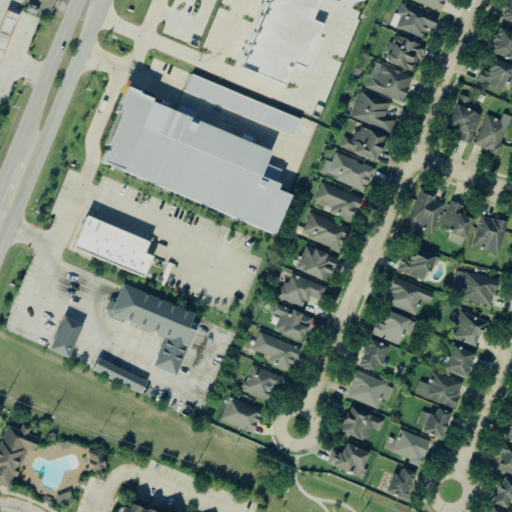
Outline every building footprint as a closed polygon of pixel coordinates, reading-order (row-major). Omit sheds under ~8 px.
[(242,67),(269,0),(320,0),(311,20),(322,25),(304,68),(293,64),(284,85),(242,67)] [(411,0),(442,13),(447,0),(411,0)] [(424,39),(428,28),(435,31),(440,18),(402,3),(397,15),(401,17),(397,29),(424,39)] [(0,26),(7,11),(20,16),(0,62),(0,26)] [(494,55),(511,58),(511,32),(499,30),(494,55)] [(385,62),(415,72),(424,46),(394,36),(385,62)] [(506,93),(510,82),(511,83),(511,65),(497,60),(492,73),(482,69),(477,82),(506,93)] [(414,78),(376,62),(365,89),(403,104),(414,78)] [(299,121),(190,76),(184,92),(292,136),(299,121)] [(352,119),(392,131),(396,121),(386,118),(391,103),(359,93),(352,119)] [(281,232),(294,195),(282,191),(284,185),(265,178),(276,147),(131,95),(105,168),(281,232)] [(450,127),(460,130),(457,140),(470,144),(481,114),(469,110),(473,99),(461,95),(450,127)] [(474,146),(499,157),(504,145),(501,143),(511,117),(503,113),(500,120),(487,115),(474,146)] [(340,148),(378,163),(388,137),(359,125),(353,140),(344,137),(340,148)] [(320,174),(365,192),(375,169),(335,153),(331,163),(325,160),(320,174)] [(314,200),(325,205),(323,210),(353,223),(363,201),(322,182),(314,200)] [(437,195),(419,188),(405,229),(431,238),(443,204),(435,201),(437,195)] [(474,218),(462,215),(464,205),(449,201),(441,230),(452,233),(449,242),(465,247),(474,218)] [(341,252),(350,229),(310,213),(300,235),(341,252)] [(141,279),(71,249),(85,216),(147,243),(142,254),(150,257),(141,279)] [(472,248),(499,255),(507,222),(480,216),(472,248)] [(296,270),(328,283),(338,259),(306,246),(296,270)] [(429,282),(436,256),(418,250),(416,256),(411,254),(409,261),(401,259),(397,272),(429,282)] [(491,307),(499,283),(458,269),(450,293),(491,307)] [(326,287),(291,275),(288,281),(284,280),(277,299),(304,308),(308,296),(321,301),(326,287)] [(416,316),(422,301),(430,304),(435,295),(396,277),(385,302),(416,316)] [(198,313),(124,285),(117,304),(111,301),(106,317),(123,323),(124,321),(167,337),(156,367),(180,376),(197,331),(191,329),(198,313)] [(305,342),(313,318),(276,305),(272,316),(278,318),(274,332),(305,342)] [(488,318),(460,311),(453,340),(480,347),(488,318)] [(386,325),(375,321),(371,334),(400,345),(410,319),(391,312),(386,325)] [(48,350),(63,317),(81,326),(66,358),(48,350)] [(267,364),(291,373),(300,349),(259,333),(252,351),(269,357),(267,364)] [(375,371),(377,364),(385,366),(390,346),(368,341),(362,368),(375,371)] [(446,371),(470,378),(477,354),(454,347),(446,371)] [(145,383),(139,395),(91,371),(97,359),(145,383)] [(282,378),(252,366),(241,391),(268,402),(273,389),(277,390),(282,378)] [(426,384),(420,382),(415,394),(453,410),(464,385),(432,371),(426,384)] [(388,402),(394,387),(357,372),(347,397),(378,410),(382,399),(388,402)] [(227,399),(221,423),(256,433),(262,409),(227,399)] [(384,419),(348,408),(341,433),(366,441),(370,428),(381,431),(384,419)] [(452,413),(437,409),(436,415),(421,412),(418,424),(425,426),(423,434),(445,440),(452,413)] [(0,485),(13,490),(26,450),(36,453),(40,438),(29,435),(31,429),(21,426),(20,430),(6,425),(0,443),(0,485)] [(423,466),(431,441),(399,430),(391,455),(423,466)] [(363,478),(372,454),(347,444),(343,455),(333,451),(328,465),(363,478)] [(509,511),(511,503),(511,449),(503,448),(498,472),(501,473),(493,511),(509,511)] [(96,473),(108,468),(100,449),(88,453),(96,473)] [(395,474),(388,492),(408,500),(419,475),(404,469),(401,477),(395,474)] [(53,495),(68,488),(72,498),(57,505),(53,495)]
